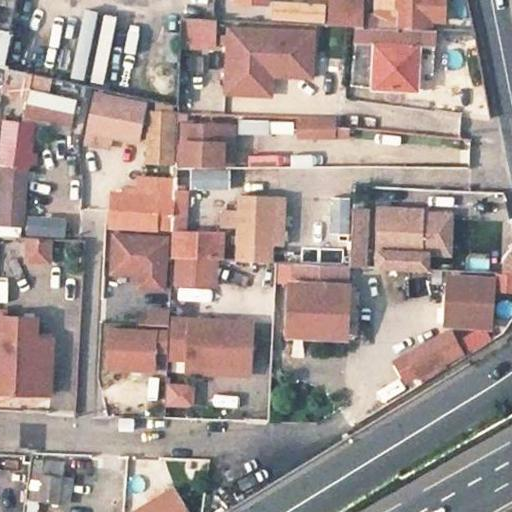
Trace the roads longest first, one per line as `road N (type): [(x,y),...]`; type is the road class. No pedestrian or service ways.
road 1 (residential): [(0,429),(308,437),(337,423)]
road 2 (tertiary): [(511,371),(286,511)]
road 3 (unknown): [(511,180),(322,183),(307,195),(307,238)]
